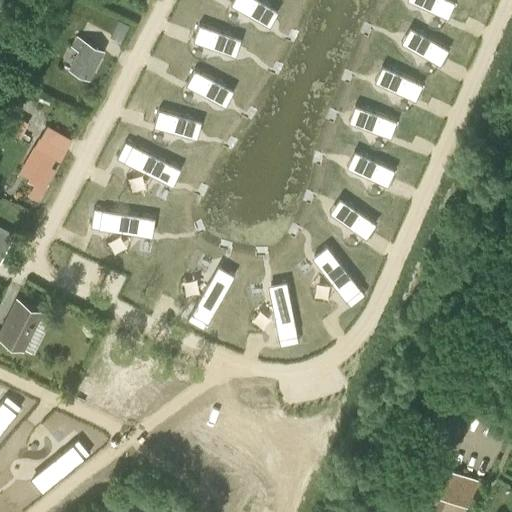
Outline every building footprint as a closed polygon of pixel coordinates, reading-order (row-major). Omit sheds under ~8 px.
[(270,25),(278,10),(260,0),(228,0),(228,1),(270,25)] [(454,1),(451,0),(411,0),(447,17),(454,1)] [(120,41),(129,24),(118,19),(109,36),(120,41)] [(235,54),(241,38),(196,21),(190,37),(235,54)] [(447,48),(406,25),(397,39),(439,63),(447,48)] [(90,26),(84,39),(67,68),(89,80),(105,50),(100,48),(107,34),(90,26)] [(422,83),(378,63),(371,78),(414,98),(422,83)] [(225,104),(233,89),(191,66),(183,81),(225,104)] [(395,119),(350,103),(345,119),(390,135),(395,119)] [(197,136),(201,120),(155,106),(151,123),(197,136)] [(9,112),(1,127),(21,138),(29,123),(9,112)] [(172,180),(178,166),(134,144),(124,139),(116,155),(126,160),(152,173),(153,171),(172,180)] [(30,178),(47,187),(55,169),(51,167),(55,158),(59,160),(64,151),(43,140),(39,148),(34,145),(28,155),(40,161),(30,178)] [(393,168),(350,148),(343,163),(386,183),(393,168)] [(374,222),(335,195),(325,209),(365,236),(374,222)] [(150,231),(153,216),(101,207),(93,206),(90,223),(92,224),(129,230),(129,227),(150,231)] [(0,225),(0,262),(15,233),(0,225)] [(324,244),(312,253),(325,270),(323,271),(347,303),(361,292),(324,244)] [(231,272),(218,265),(208,283),(205,282),(186,316),(201,325),(231,272)] [(295,339),(284,279),(269,282),(273,303),(270,303),(278,342),(295,339)] [(0,332),(0,336),(21,347),(40,310),(17,299),(0,332)] [(5,395),(1,401),(15,412),(20,406),(5,395)] [(0,431),(15,412),(1,401),(0,401),(0,431)] [(78,437),(72,442),(84,456),(90,452),(78,437)] [(41,491),(84,456),(72,442),(46,463),(48,465),(32,478),(41,488),(40,489),(41,491)] [(478,481),(431,461),(409,511),(439,511),(445,499),(466,508),(478,481)]
